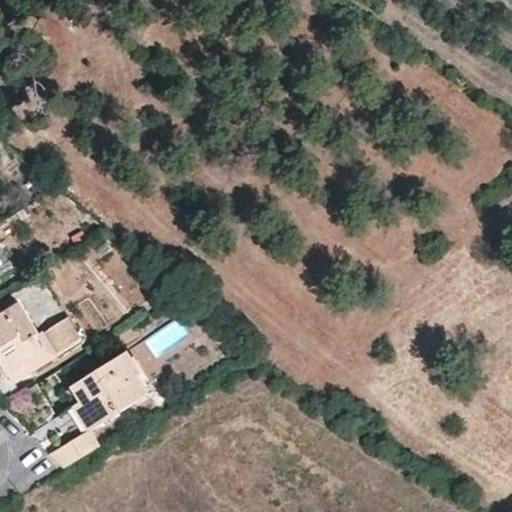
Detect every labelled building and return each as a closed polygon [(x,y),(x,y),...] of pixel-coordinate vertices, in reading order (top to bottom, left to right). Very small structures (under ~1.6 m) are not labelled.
[(0,317),(0,360),(10,376),(47,352),(38,337),(41,335),(21,305),(0,317)] [(44,333),(59,358),(86,342),(70,317),(44,333)] [(47,352),(10,376),(15,385),(59,358),(44,333),(41,335),(38,337),(47,352)] [(92,428),(94,432),(151,397),(140,378),(144,376),(130,354),(77,386),(86,401),(78,405),(92,428)] [(86,401),(77,386),(69,391),(78,405),(86,401)] [(67,469),(102,447),(94,432),(92,428),(51,453),(67,469)]
